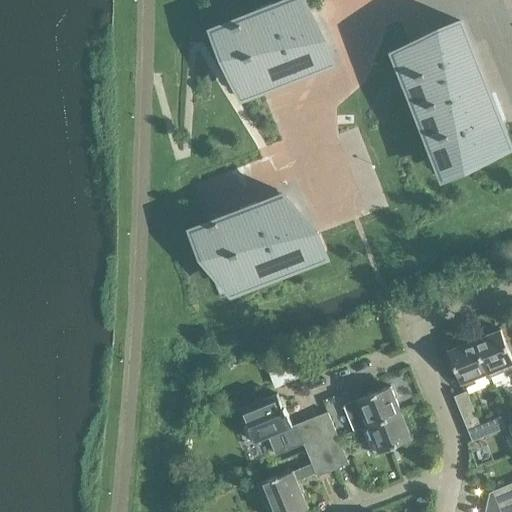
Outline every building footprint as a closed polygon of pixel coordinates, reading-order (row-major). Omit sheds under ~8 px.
[(338,62),(313,0),(284,12),(283,9),(221,33),(248,101),(319,73),(318,70),(338,62)] [(497,98),(491,100),(462,26),(400,50),(445,166),(465,158),(466,161),(505,146),(500,133),(509,129),(497,98)] [(323,259),(298,197),(268,209),(267,206),(206,230),(232,298),(304,270),(303,267),(323,259)] [(475,338),(490,376),(504,371),(506,376),(511,373),(511,353),(502,328),(475,338)] [(490,376),(475,338),(450,348),(464,386),(490,376)] [(365,426),(402,411),(392,385),(343,404),(354,432),(365,427),(365,426)] [(481,423),(481,422),(468,390),(456,394),(469,427),(481,423)] [(257,440),(294,425),(286,405),(285,406),(279,392),(241,407),(249,427),(251,426),(257,440)] [(329,440),(340,436),(329,410),(318,414),(329,440)] [(365,426),(365,427),(375,452),(413,437),(402,411),(365,426)] [(481,423),(469,427),(474,439),(506,426),(501,414),(481,422),(481,423)] [(329,440),(339,467),(350,462),(340,436),(329,440)] [(339,467),(329,440),(308,449),(313,462),(295,469),(281,475),(280,473),(260,481),(272,511),(296,511),(310,507),(299,479),(317,471),(319,475),(339,467)] [(499,501),(511,495),(511,481),(494,489),(499,501)] [(494,489),(491,490),(486,511),(503,511),(499,501),(494,489)] [(511,495),(499,501),(503,511),(506,511),(511,509),(511,495)]
